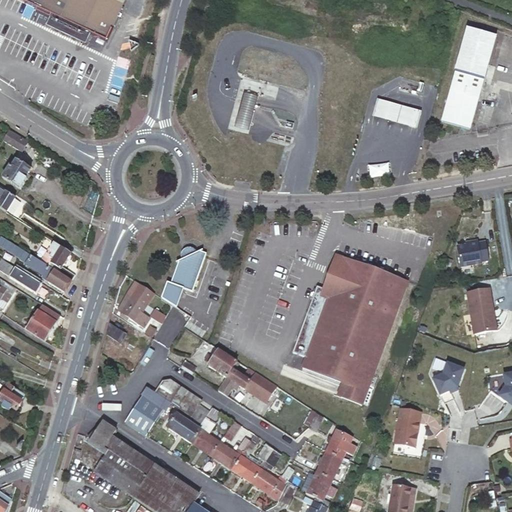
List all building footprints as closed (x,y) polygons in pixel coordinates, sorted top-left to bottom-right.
[(7,0),(33,12),(31,15),(46,22),(48,19),(87,38),(102,45),(123,0),(7,0)] [(46,22),(42,30),(82,49),(87,38),(48,19),(46,22)] [(469,25),(455,72),(485,80),(497,33),(469,25)] [(485,80),(455,72),(448,97),(441,123),(460,128),(467,130),(470,128),(472,127),(473,125),(485,80)] [(258,98),(244,94),(243,96),(238,116),(234,128),(249,132),(252,120),(257,101),(258,98)] [(413,109),(377,100),(372,117),(394,124),(408,128),(414,129),(417,130),(422,112),(413,109)] [(10,133),(5,143),(22,154),(28,145),(10,133)] [(389,163),(368,165),(370,180),(391,177),(389,163)] [(10,169),(3,181),(21,193),(28,182),(27,180),(31,173),(17,164),(13,170),(10,169)] [(1,204),(0,205),(0,209),(7,214),(16,200),(7,195),(6,197),(1,204)] [(13,246),(11,244),(6,251),(16,255),(17,253),(23,256),(25,253),(13,246)] [(45,266),(50,269),(53,271),(59,274),(63,269),(72,256),(58,247),(54,244),(42,264),(45,266)] [(167,279),(160,296),(177,307),(185,287),(193,290),(207,251),(200,248),(194,250),(192,247),(190,247),(188,246),(186,247),(183,249),(182,251),(182,252),(182,254),(183,256),(179,259),(171,280),(167,279)] [(454,252),(458,272),(479,269),(478,267),(486,266),(482,247),(475,248),(475,246),(466,248),(466,250),(463,250),(454,252)] [(27,254),(25,253),(23,256),(20,261),(41,274),(43,273),(46,275),(50,269),(45,266),(42,264),(33,258),(29,256),(27,254)] [(337,275),(343,258),(335,255),(319,298),(327,301),(337,275)] [(407,282),(343,258),(337,275),(327,301),(302,369),(345,386),(340,399),(361,406),(361,404),(372,376),(407,282)] [(2,261),(0,264),(0,270),(11,278),(36,296),(42,286),(30,279),(16,270),(2,261)] [(50,269),(46,275),(43,280),(65,295),(72,283),(64,278),(59,274),(53,271),(50,269)] [(64,278),(72,283),(76,278),(63,269),(59,274),(64,278)] [(0,309),(2,311),(16,289),(0,279),(0,309)] [(493,335),(486,294),(464,298),(471,339),(493,335)] [(150,310),(152,308),(137,298),(135,301),(125,315),(140,325),(148,330),(154,321),(146,316),(150,310)] [(193,309),(186,304),(182,310),(189,314),(193,309)] [(27,330),(46,342),(62,317),(43,305),(27,330)] [(151,317),(162,323),(166,315),(155,309),(151,317)] [(113,329),(110,339),(126,344),(129,334),(113,329)] [(150,329),(146,335),(152,339),(156,333),(150,329)] [(222,354),(219,351),(214,360),(210,366),(208,369),(226,380),(233,371),(238,363),(222,354)] [(210,366),(214,360),(209,356),(205,362),(210,366)] [(185,362),(181,369),(183,371),(193,377),(197,370),(185,362)] [(461,375),(444,369),(440,380),(429,385),(437,401),(446,397),(454,393),(461,375)] [(233,371),(226,380),(239,388),(251,395),(253,392),(258,385),(252,381),(254,378),(247,373),(244,378),(233,371)] [(511,378),(500,381),(502,392),(495,401),(504,408),(506,405),(511,409),(511,408),(511,378)] [(263,380),(261,379),(260,381),(258,385),(266,390),(270,384),(263,380)] [(239,388),(226,380),(218,393),(221,395),(226,398),(232,389),(236,392),(239,388)] [(197,409),(202,402),(183,390),(170,381),(163,383),(156,394),(172,404),(181,409),(192,416),(197,409)] [(500,381),(485,383),(487,396),(495,401),(502,392),(500,381)] [(16,390),(6,384),(2,390),(0,394),(0,402),(2,404),(0,406),(0,407),(7,412),(10,408),(17,412),(23,404),(21,402),(26,396),(16,390)] [(282,392),(270,384),(266,390),(278,398),(282,392)] [(172,404),(156,394),(148,388),(142,397),(143,398),(164,411),(166,412),(172,404)] [(164,411),(143,398),(132,416),(132,417),(129,422),(143,430),(155,411),(164,411)] [(199,430),(202,432),(208,436),(215,425),(213,424),(220,413),(216,410),(212,408),(208,416),(199,430)] [(193,427),(199,430),(208,416),(197,409),(192,416),(181,409),(177,416),(193,427)] [(315,415),(307,430),(314,434),(322,419),(315,415)] [(190,444),(193,446),(202,432),(199,430),(193,427),(177,416),(168,430),(190,444)] [(397,416),(396,426),(417,429),(418,419),(397,416)] [(234,422),(223,439),(230,443),(241,427),(234,422)] [(197,511),(192,508),(200,495),(183,484),(153,464),(113,438),(116,435),(102,425),(88,440),(109,454),(94,476),(150,511),(197,511)] [(413,454),(417,429),(396,426),(392,451),(413,454)] [(331,444),(327,452),(334,455),(350,463),(351,459),(344,455),(345,454),(352,457),(353,455),(356,448),(349,444),(351,441),(354,443),(356,440),(352,438),(352,439),(337,431),(331,444)] [(207,455),(212,459),(221,445),(220,444),(214,440),(208,436),(202,432),(193,446),(207,455)] [(236,454),(240,457),(242,458),(250,444),(245,441),(236,454)] [(242,458),(243,458),(247,460),(255,447),(250,444),(242,458)] [(226,467),(231,471),(240,457),(236,454),(232,451),(221,445),(212,459),(226,467)] [(258,459),(266,464),(273,452),(265,446),(258,459)] [(273,452),(266,464),(273,469),(281,457),(273,452)] [(334,455),(327,452),(319,468),(317,473),(327,478),(332,481),(334,477),(335,475),(340,465),(347,469),(350,463),(334,455)] [(247,460),(243,458),(234,473),(253,485),(262,470),(258,468),(250,463),(247,460)] [(285,491),(287,486),(281,483),(280,482),(266,473),(265,472),(262,470),(253,485),(259,489),(275,499),(279,502),(285,491)] [(283,477),(289,482),(294,474),(288,470),(283,477)] [(327,478),(317,473),(308,494),(315,498),(323,501),(323,500),(325,497),(332,500),(334,496),(337,490),(330,486),(331,483),(332,481),(327,478)] [(287,486),(289,482),(283,477),(281,481),(280,482),(281,483),(287,486)] [(0,511),(8,511),(13,500),(6,496),(0,491),(0,511)] [(406,511),(410,495),(391,492),(389,501),(386,501),(385,510),(388,511),(387,511),(406,511)] [(313,502),(312,504),(320,508),(323,501),(315,498),(313,502)] [(320,508),(327,511),(328,509),(330,504),(323,500),(323,501),(320,508)]
